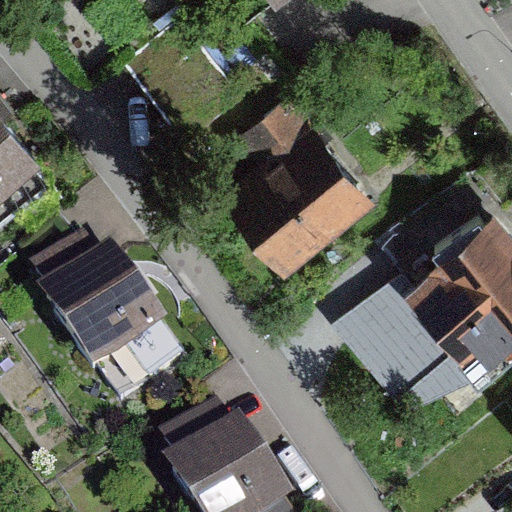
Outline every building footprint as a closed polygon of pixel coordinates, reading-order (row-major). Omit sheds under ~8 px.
[(151,102),(186,99),(185,81),(208,79),(205,44),(147,49),(151,102)] [(264,164),(224,195),(287,276),(380,205),(296,97),(243,137),(264,164)] [(0,104),(0,216),(53,178),(40,162),(44,159),(0,104)] [(511,337),(511,232),(496,212),(402,285),(468,371),(511,337)] [(48,296),(37,303),(90,383),(167,333),(114,254),(105,260),(91,239),(35,276),(48,296)] [(241,421),(235,425),(219,401),(160,441),(175,464),(163,473),(189,511),(282,511),(296,503),(241,421)]
